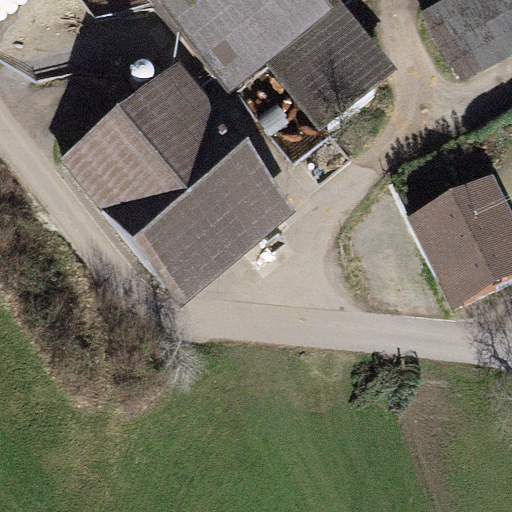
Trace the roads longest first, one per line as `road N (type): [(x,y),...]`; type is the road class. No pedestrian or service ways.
road 1 (unclassified): [(511,352),(190,320),(150,307),(117,278),(0,125)]
road 2 (track): [(228,324),(370,171),(511,86)]
road 3 (track): [(37,172),(107,377),(107,427),(89,511)]
road 4 (track): [(437,126),(405,46),(397,0)]
